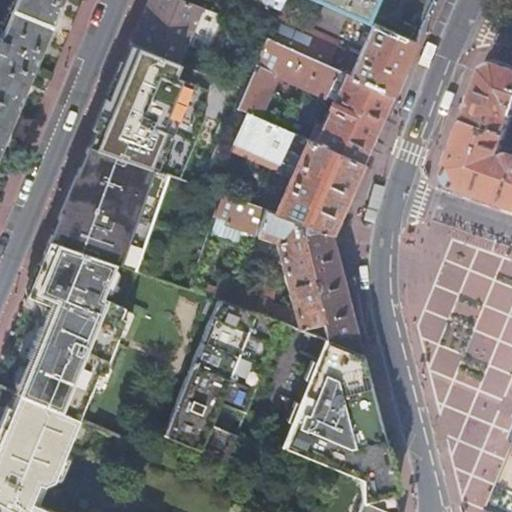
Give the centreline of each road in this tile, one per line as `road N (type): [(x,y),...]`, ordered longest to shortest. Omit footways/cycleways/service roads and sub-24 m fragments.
road 1 (tertiary): [(399,190),(382,281),(432,511)]
road 2 (residential): [(0,287),(118,0)]
road 3 (tertiary): [(463,22),(399,190)]
